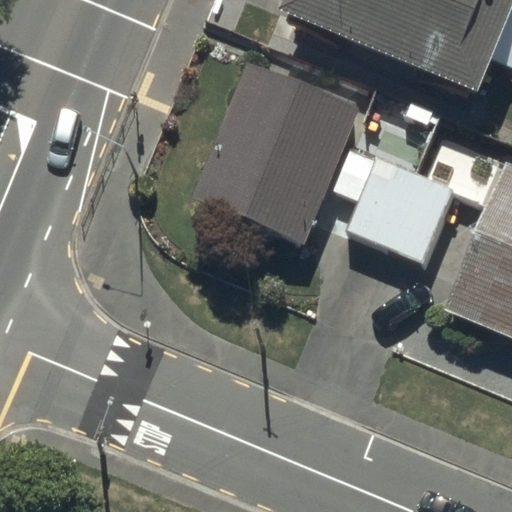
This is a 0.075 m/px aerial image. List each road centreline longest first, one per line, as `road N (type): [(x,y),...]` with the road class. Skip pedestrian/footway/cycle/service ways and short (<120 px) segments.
road 1 (residential): [(0,338),(414,511)]
road 2 (secondary): [(69,0),(0,167)]
